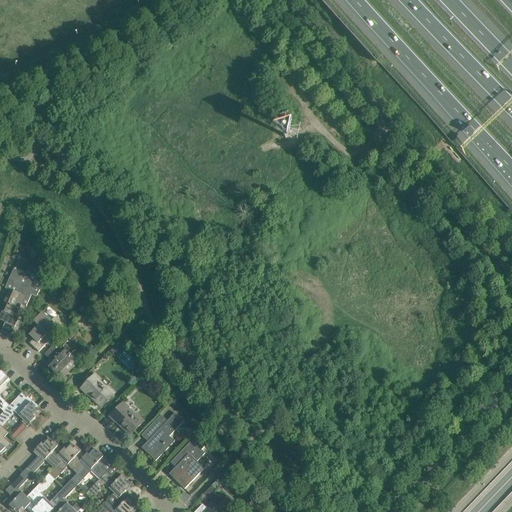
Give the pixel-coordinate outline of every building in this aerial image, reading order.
[(0,310),(2,312),(0,315),(0,319),(5,322),(15,327),(15,326),(18,318),(15,317),(21,304),(23,299),(28,301),(31,295),(32,293),(37,295),(43,281),(50,266),(42,262),(39,261),(33,275),(25,272),(14,267),(10,277),(4,289),(9,291),(0,310)] [(37,326),(29,335),(33,339),(29,343),(38,352),(64,326),(55,317),(51,321),(42,313),(33,322),(37,326)] [(62,336),(44,354),(49,359),(45,364),(54,372),(56,370),(63,377),(82,357),(75,351),(72,355),(71,354),(70,354),(70,355),(69,355),(65,351),(69,347),(65,344),(67,341),(62,336)] [(0,408),(4,412),(9,406),(0,396),(0,387),(3,384),(5,386),(10,380),(0,370),(0,408)] [(94,375),(80,389),(86,394),(87,394),(101,408),(115,393),(107,386),(105,388),(98,382),(100,380),(94,375)] [(0,415),(0,425),(1,426),(13,414),(12,413),(14,411),(23,420),(21,422),(22,422),(27,427),(29,425),(32,422),(41,412),(36,407),(37,406),(32,401),(31,402),(27,398),(28,397),(27,397),(26,398),(21,394),(16,399),(9,406),(4,412),(0,415)] [(129,408),(123,402),(109,417),(115,422),(116,421),(130,435),(144,421),(136,414),(134,416),(127,409),(129,408)] [(151,438),(147,442),(142,448),(155,461),(169,447),(164,443),(184,421),(175,413),(167,421),(161,415),(144,432),(151,438)] [(8,433),(1,426),(0,425),(0,453),(1,454),(6,449),(5,448),(10,444),(11,445),(11,444),(4,437),(8,433)] [(173,459),(170,462),(176,468),(177,466),(181,470),(173,478),(184,489),(199,474),(204,469),(197,462),(205,453),(202,450),(205,447),(205,445),(196,436),(189,443),(182,450),(173,459)] [(45,460),(54,469),(61,462),(56,457),(62,451),(58,447),(59,446),(53,441),(52,442),(48,437),(33,452),(38,457),(26,469),(32,475),(44,462),(43,462),(45,460)] [(70,442),(62,451),(56,457),(61,462),(54,469),(49,474),(55,480),(67,467),(66,467),(68,465),(77,474),(84,467),(79,463),(85,456),(80,452),(81,451),(76,446),(75,447),(70,442)] [(91,470),(100,479),(106,472),(113,465),(109,460),(108,460),(107,461),(103,457),(104,456),(99,451),(97,452),(93,448),(87,454),(85,456),(79,463),(84,467),(77,474),(72,479),(78,485),(90,472),(89,471),(91,470)] [(86,493),(91,498),(92,499),(104,486),(104,485),(105,484),(114,493),(112,495),(117,499),(123,493),(124,493),(125,492),(132,485),(127,480),(128,479),(123,474),(122,475),(117,471),(118,470),(118,469),(113,465),(100,479),(90,489),(89,490),(88,492),(87,493),(86,493)] [(231,471),(227,475),(231,479),(236,475),(231,471)] [(10,495),(3,502),(4,503),(5,502),(9,506),(8,507),(12,511),(13,511),(14,511),(15,511),(22,511),(26,508),(28,506),(33,501),(28,496),(27,497),(17,488),(19,487),(20,488),(28,479),(22,473),(9,486),(7,488),(5,491),(10,495)] [(33,501),(28,506),(26,508),(30,511),(49,511),(50,511),(56,506),(51,501),(49,502),(40,494),(42,492),(42,493),(55,480),(49,474),(28,496),(33,501)] [(77,511),(80,510),(79,510),(81,508),(77,504),(75,506),(74,505),(73,507),(63,498),(65,497),(66,498),(78,485),(72,479),(63,488),(51,501),(56,506),(50,511),(49,511),(77,511)] [(210,488),(204,494),(209,499),(214,491),(210,488)] [(133,511),(138,507),(133,503),(134,501),(129,496),(128,497),(124,493),(123,493),(117,499),(112,495),(95,511),(133,511)] [(205,507),(207,509),(203,511),(220,511),(221,511),(230,511),(233,509),(227,504),(227,501),(225,502),(222,499),(216,506),(211,501),(205,507)]
